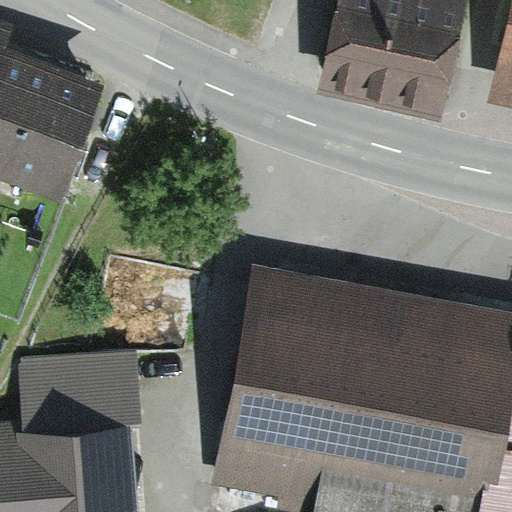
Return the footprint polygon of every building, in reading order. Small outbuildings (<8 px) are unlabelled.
[(339,0),(319,91),(440,119),(466,0),(339,0)] [(511,4),(489,102),(511,107),(511,4)] [(0,39),(6,24),(0,21),(0,174),(59,195),(98,86),(0,51),(0,39)] [(511,511),(511,345),(257,298),(219,498),(249,504),(247,511),(511,511)] [(137,511),(131,430),(145,429),(139,345),(12,354),(17,423),(0,423),(0,511),(137,511)]
